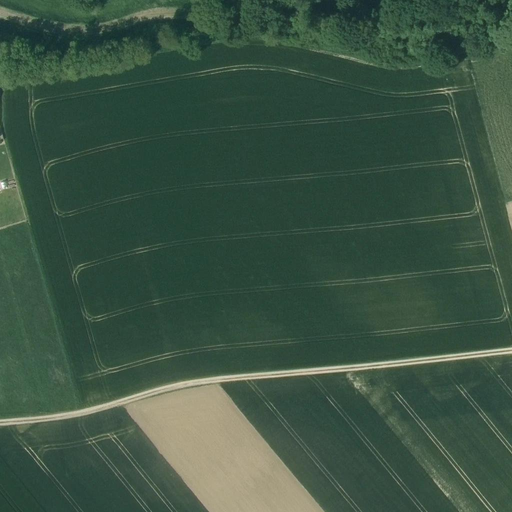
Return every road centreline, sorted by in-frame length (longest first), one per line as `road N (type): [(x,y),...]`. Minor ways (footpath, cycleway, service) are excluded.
road 1 (track): [(511,37),(397,67),(234,35),(0,72)]
road 2 (track): [(0,422),(91,411),(201,383),(511,353)]
